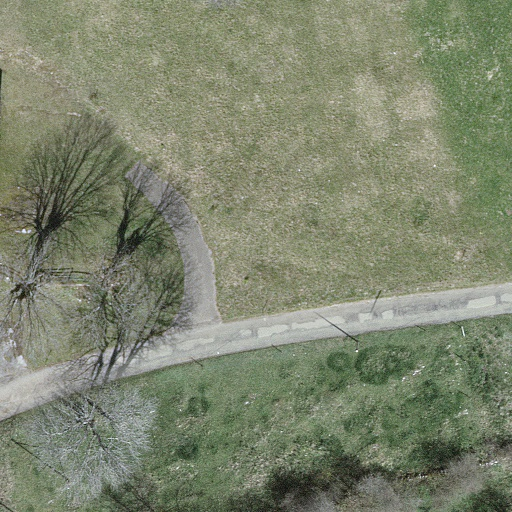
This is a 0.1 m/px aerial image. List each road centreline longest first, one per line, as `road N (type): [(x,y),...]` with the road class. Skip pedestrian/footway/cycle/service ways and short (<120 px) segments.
road 1 (unclassified): [(0,403),(38,384),(176,352),(511,306)]
road 2 (track): [(0,74),(181,206),(199,258),(201,348)]
road 3 (track): [(181,206),(295,255),(511,298)]
